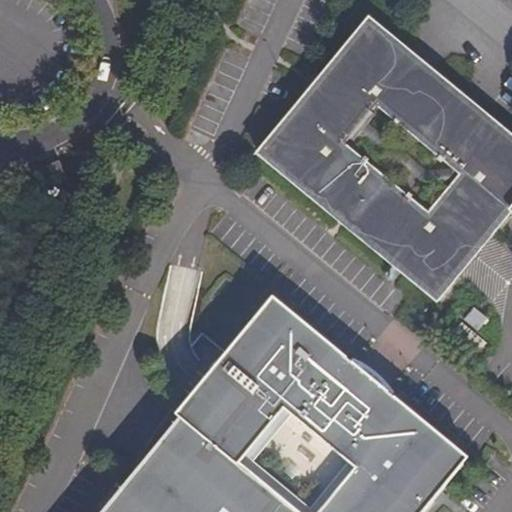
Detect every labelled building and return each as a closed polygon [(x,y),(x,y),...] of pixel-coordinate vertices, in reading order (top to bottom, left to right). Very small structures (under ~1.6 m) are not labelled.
[(511,132),(377,26),(267,163),(445,308),(511,228),(511,132)] [(68,180),(60,161),(41,169),(48,188),(68,180)] [(189,424),(147,474),(114,511),(435,511),(476,463),(283,304),(185,420),(189,424)] [(188,383),(202,394),(232,357),(202,334),(189,350),(204,363),(188,383)] [(185,420),(177,411),(143,470),(147,474),(189,424),(185,420)]
